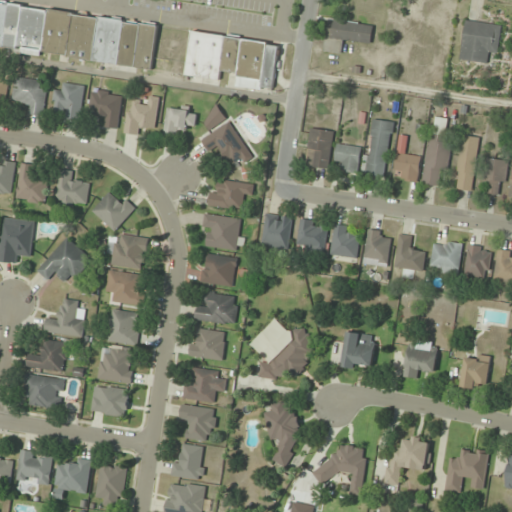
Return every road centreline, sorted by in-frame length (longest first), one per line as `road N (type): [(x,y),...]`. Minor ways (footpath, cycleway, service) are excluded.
road 1 (residential): [(145,511),(186,262),(156,192)]
road 2 (residential): [(285,195),(511,227)]
road 3 (residential): [(285,195),(311,0)]
road 4 (residential): [(511,429),(343,400),(329,408)]
road 5 (residential): [(156,192),(122,161),(79,145),(0,134)]
road 6 (residential): [(0,424),(156,444)]
